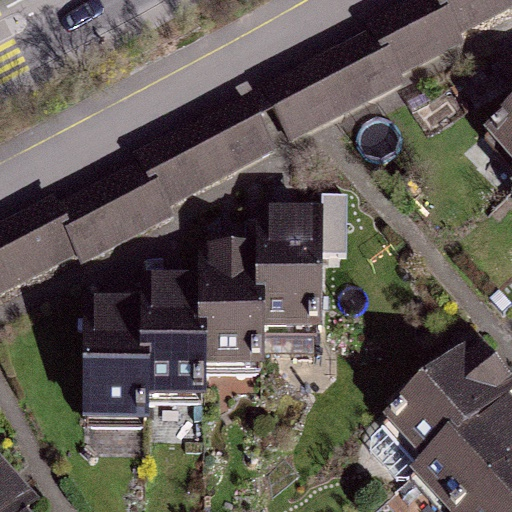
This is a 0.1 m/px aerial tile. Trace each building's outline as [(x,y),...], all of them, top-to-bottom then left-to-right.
[(64,201),(0,234),(0,308),(93,259),(97,267),(179,224),(175,216),(412,91),(407,82),(470,49),(466,42),(511,18),(511,0),(423,0),(373,26),(378,36),(144,159),(149,170),(69,212),(64,201)] [(511,118),(498,130),(511,147),(511,118)] [(327,334),(327,213),(269,213),(269,240),(269,334),(327,334)] [(269,334),(269,240),(210,240),(210,276),(211,361),(269,361),(269,334)] [(211,361),(210,276),(152,277),(152,304),(152,398),(211,398),(211,361)] [(152,398),(152,304),(94,304),(94,425),(153,425),(152,398)] [(511,400),(511,369),(490,343),(396,420),(434,465),(511,400)] [(451,511),(467,511),(511,475),(511,400),(434,465),(421,475),(451,511)] [(0,511),(13,511),(28,500),(39,489),(0,446),(0,511)] [(511,511),(511,475),(467,511),(511,511)] [(39,511),(28,500),(13,511),(39,511)]
